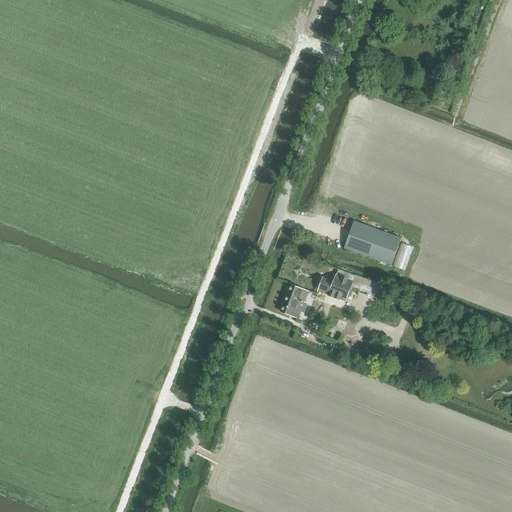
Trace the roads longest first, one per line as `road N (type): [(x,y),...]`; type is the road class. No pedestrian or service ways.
road 1 (unclassified): [(166,511),(360,0)]
road 2 (track): [(306,44),(298,46),(120,511)]
